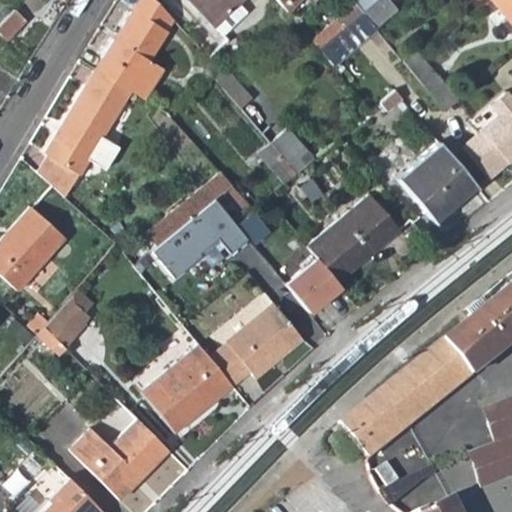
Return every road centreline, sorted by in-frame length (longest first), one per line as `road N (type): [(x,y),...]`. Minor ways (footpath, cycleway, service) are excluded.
road 1 (residential): [(511,220),(338,363),(192,511)]
road 2 (residential): [(0,153),(93,0)]
